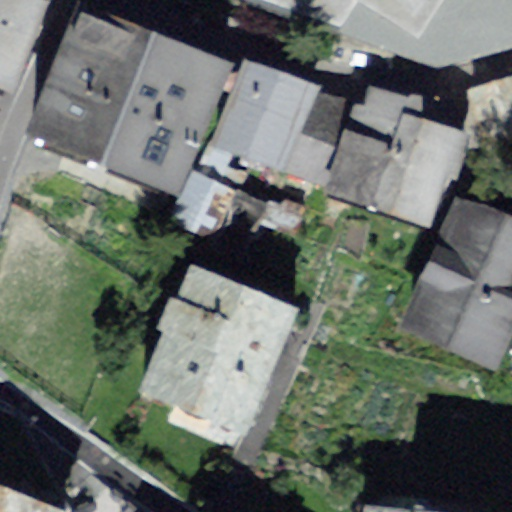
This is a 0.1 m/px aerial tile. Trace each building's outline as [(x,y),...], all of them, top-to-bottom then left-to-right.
[(34,0),(0,0),(0,84),(34,0)] [(511,0),(255,0),(396,51),(455,59),(511,41),(511,0)] [(220,67),(74,8),(27,123),(174,182),(220,67)] [(312,89),(248,64),(217,147),(280,171),(312,89)] [(511,76),(470,87),(484,142),(511,134),(511,76)] [(345,99),(318,91),(289,171),(320,180),(345,99)] [(352,97),(322,190),(432,225),(462,132),(352,97)] [(236,192),(190,172),(168,222),(214,242),(236,192)] [(511,216),(456,193),(400,326),(493,366),(511,320),(511,216)] [(187,267),(133,389),(246,436),(294,313),(187,267)] [(55,511),(0,487),(0,511),(55,511)]
